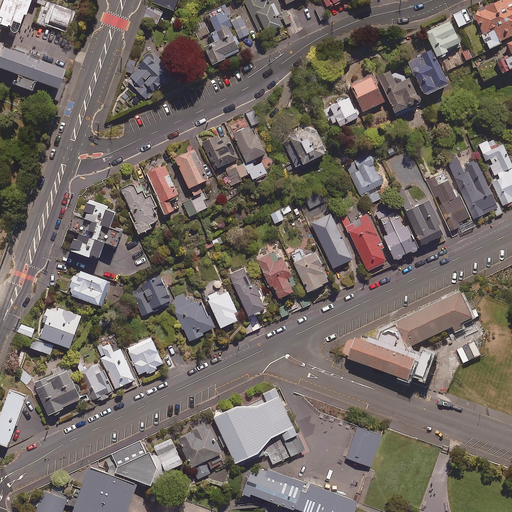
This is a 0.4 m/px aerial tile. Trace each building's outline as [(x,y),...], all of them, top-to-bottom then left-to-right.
[(0,37),(23,45),(38,0),(6,0),(2,15),(0,13),(0,37)] [(153,0),(152,1),(174,10),(177,0),(153,0)] [(244,0),(263,35),(283,24),(279,17),(281,16),(272,0),(268,0),(266,1),(265,0),(244,0)] [(511,0),(503,0),(474,14),(490,48),(502,42),(501,41),(511,35),(511,0)] [(75,11),(44,1),(36,25),(67,35),(75,11)] [(241,15),(231,20),(228,16),(232,14),(227,4),(208,13),(217,31),(212,33),(207,22),(203,24),(200,19),(192,23),(212,64),(240,51),(229,27),(233,25),(240,40),(250,35),(241,15)] [(163,12),(150,6),(144,18),(157,24),(163,12)] [(472,20),(467,9),(455,15),(460,26),(472,20)] [(447,52),(449,51),(448,48),(461,42),(450,20),(426,31),(438,56),(440,55),(442,57),(445,57),(447,55),(447,52)] [(511,41),(508,43),(510,47),(507,48),(511,57),(498,63),(502,72),(511,67),(511,41)] [(65,68),(3,47),(0,56),(0,69),(57,89),(65,68)] [(449,83),(431,49),(409,61),(426,95),(449,83)] [(169,66),(153,51),(126,79),(147,99),(172,74),(167,68),(169,66)] [(390,70),(379,75),(397,112),(421,100),(410,77),(403,81),(399,78),(394,77),(390,70)] [(385,101),(374,76),(353,86),(365,111),(385,101)] [(24,99),(6,92),(1,106),(20,113),(24,99)] [(359,116),(349,96),(323,109),(333,129),(359,116)] [(260,122),(254,110),(246,113),(252,125),(260,122)] [(309,128),(307,124),(289,133),(295,147),(288,150),(296,167),(328,152),(315,125),(309,128)] [(234,133),(248,162),(245,163),(253,180),(256,179),(257,182),(270,176),(263,160),(256,164),(254,159),(267,153),(258,134),(255,136),(250,126),(234,133)] [(219,139),(217,135),(202,143),(214,169),(239,158),(228,135),(219,139)] [(511,162),(504,144),(492,149),(488,140),(479,144),(486,160),(488,159),(495,175),(498,173),(500,178),(493,181),(503,205),(511,201),(511,162)] [(210,178),(195,148),(175,158),(194,196),(203,191),(199,184),(210,178)] [(384,183),(369,153),(346,165),(366,206),(381,198),(375,187),(384,183)] [(459,185),(475,219),(495,210),(498,217),(504,214),(498,201),(495,202),(475,158),(462,164),(458,156),(448,161),(452,169),(459,185)] [(179,195),(166,164),(148,172),(166,214),(174,210),(169,199),(179,195)] [(242,181),(236,167),(225,172),(230,185),(242,181)] [(475,219),(459,185),(452,188),(444,172),(427,180),(435,198),(440,196),(443,204),(439,206),(450,231),(459,227),(462,233),(478,226),(475,219)] [(157,206),(152,194),(146,196),(143,190),(138,192),(135,184),(133,183),(129,183),(120,187),(132,211),(129,212),(139,234),(153,227),(151,223),(156,221),(158,218),(158,216),(154,208),(157,206)] [(322,202),(318,195),(306,202),(310,209),(322,202)] [(439,221),(427,197),(405,209),(422,244),(443,233),(437,222),(439,221)] [(108,206),(88,199),(82,218),(75,215),(70,229),(80,233),(78,239),(74,238),(71,250),(99,260),(105,242),(117,246),(122,230),(111,226),(115,212),(106,209),(108,206)] [(198,212),(191,200),(183,203),(190,216),(198,212)] [(286,219),(284,214),(292,210),(290,204),(273,212),(278,223),(286,219)] [(403,255),(412,252),(414,252),(416,252),(418,251),(418,248),(408,227),(405,228),(397,211),(389,214),(387,208),(374,214),(377,221),(382,219),(388,234),(384,236),(395,259),(398,261),(400,260),(403,258),(403,255)] [(353,259),(331,213),(312,222),(334,268),(353,259)] [(347,233),(350,232),(368,271),(387,262),(381,248),(384,247),(369,213),(352,222),(349,215),(341,219),(347,233)] [(220,237),(204,244),(207,250),(223,243),(220,237)] [(306,257),(302,249),(291,254),(308,292),(329,282),(316,252),(306,257)] [(292,288),(296,286),(284,258),(279,261),(275,252),(258,259),(270,286),(273,285),(279,298),(293,292),(292,288)] [(249,317),(255,314),(255,315),(262,312),(261,311),(266,309),(261,300),(263,299),(254,280),(251,282),(245,268),(230,275),(249,317)] [(111,282),(80,270),(77,277),(74,276),(67,293),(102,306),(111,282)] [(169,300),(170,299),(160,276),(141,284),(144,291),(134,295),(143,316),(171,304),(169,300)] [(477,316),(465,290),(403,320),(404,323),(387,329),(384,338),(374,335),(358,335),(353,348),(416,375),(424,354),(413,342),(477,316)] [(237,311),(228,292),(209,301),(222,328),(238,320),(234,312),(237,311)] [(187,300),(184,294),(170,301),(190,341),(204,335),(203,333),(214,327),(201,300),(195,303),(192,298),(187,300)] [(286,305),(277,309),(282,319),(291,314),(286,305)] [(41,334),(42,335),(41,338),(72,349),(83,317),(59,308),(58,312),(48,308),(43,322),(47,323),(45,329),(43,328),(41,334)] [(36,330),(22,324),(19,332),(33,338),(36,330)] [(149,374),(159,370),(158,367),(164,364),(151,337),(128,348),(140,375),(147,371),(149,374)] [(53,346),(35,340),(33,349),(51,355),(53,346)] [(102,344),(97,346),(117,389),(136,380),(122,349),(115,352),(110,343),(103,346),(102,344)] [(36,394),(39,393),(51,417),(66,410),(65,408),(83,400),(66,363),(52,370),(54,374),(32,385),(36,394)] [(88,385),(94,401),(100,398),(101,401),(109,398),(108,396),(114,393),(104,371),(101,372),(98,365),(83,371),(89,385),(88,385)] [(28,398),(11,391),(0,420),(0,444),(10,448),(28,398)] [(243,403),(221,413),(245,464),(277,450),(284,462),(314,448),(287,391),(262,403),(243,403)] [(124,473),(155,481),(195,464),(205,484),(222,476),(220,472),(239,463),(219,422),(157,452),(152,441),(116,459),(120,467),(124,473)] [(383,431),(359,422),(349,451),(373,459),(383,431)] [(348,511),(355,493),(258,459),(248,488),(316,511),(348,511)] [(129,511),(141,481),(94,465),(77,511),(129,511)] [(70,511),(77,492),(53,484),(44,508),(57,511),(70,511)]
